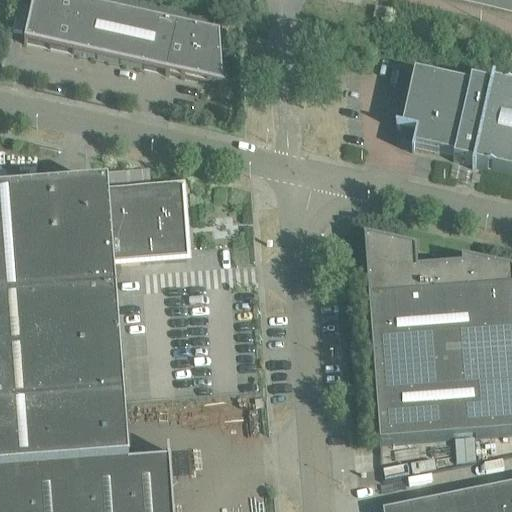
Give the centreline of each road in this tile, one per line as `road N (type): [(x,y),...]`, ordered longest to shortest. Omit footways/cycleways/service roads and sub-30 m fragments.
road 1 (unclassified): [(316,511),(299,273),(313,175)]
road 2 (unclassified): [(313,175),(0,102)]
road 3 (unclassified): [(511,218),(313,175)]
